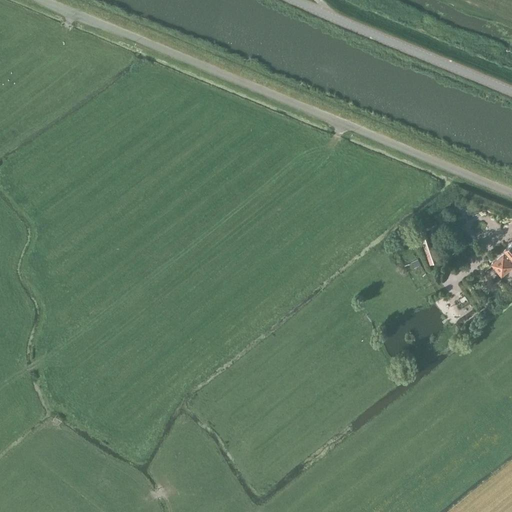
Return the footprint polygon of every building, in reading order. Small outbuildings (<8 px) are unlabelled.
[(436,220),(417,227),(430,265),(436,263),(425,230),(438,226),(436,220)] [(501,277),(511,267),(511,243),(504,251),(508,256),(507,257),(504,253),(491,264),(501,277)] [(393,248),(388,252),(392,258),(398,253),(393,248)] [(418,259),(411,263),(414,269),(421,266),(418,259)] [(455,301),(460,307),(460,308),(469,302),(465,295),(455,301)] [(476,316),(473,311),(464,317),(467,322),(476,316)]
